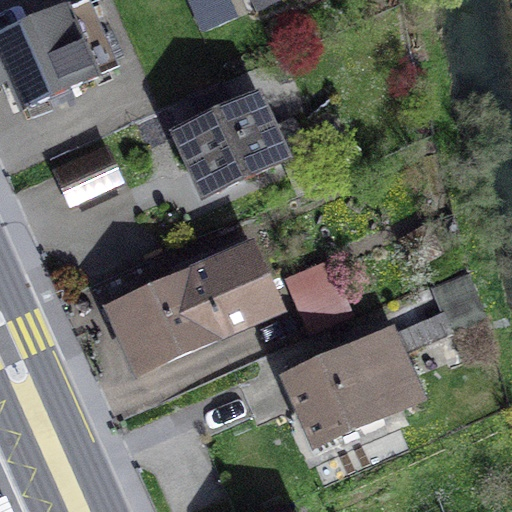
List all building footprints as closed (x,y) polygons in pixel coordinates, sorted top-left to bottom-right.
[(190,0),(202,28),(232,15),(225,0),(190,0)] [(256,0),(261,11),(285,0),(256,0)] [(10,82),(23,111),(119,69),(90,3),(0,42),(0,75),(6,73),(10,82)] [(0,86),(10,82),(6,73),(0,75),(0,86)] [(274,132),(259,100),(177,138),(206,201),(289,163),(287,160),(305,152),(292,124),(274,132)] [(303,193),(320,185),(305,152),(287,160),(289,163),(303,193)] [(74,206),(120,186),(106,155),(60,176),(74,206)] [(142,376),(279,316),(247,243),(175,275),(179,284),(149,297),(147,292),(111,308),(142,376)] [(311,335),(352,317),(331,268),(289,286),(303,317),(311,335)] [(486,323),(469,280),(435,294),(444,317),(314,370),(309,358),(290,365),(296,378),(288,381),(315,448),(422,404),(403,357),(486,323)]
